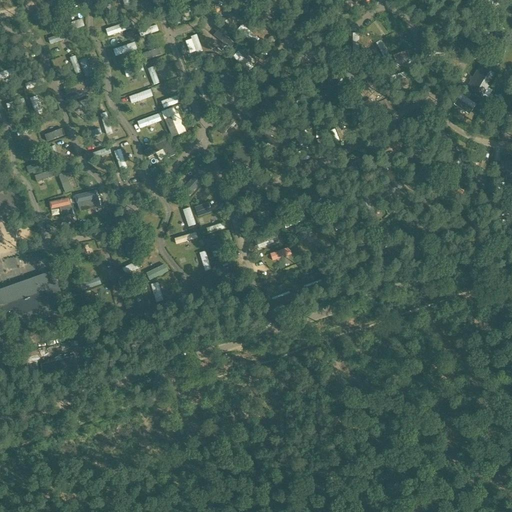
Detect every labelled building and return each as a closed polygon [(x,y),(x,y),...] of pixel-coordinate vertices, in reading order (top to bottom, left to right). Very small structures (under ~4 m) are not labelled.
[(132,31),(125,33),(128,40),(134,38),(132,31)] [(266,148),(253,141),(255,152),(262,155),(266,148)] [(451,175),(449,182),(462,185),(464,178),(451,175)] [(83,247),(70,252),(74,261),(87,256),(83,247)] [(52,272),(0,290),(0,311),(0,313),(12,309),(19,327),(58,313),(52,297),(60,294),(52,272)] [(235,272),(222,277),(226,286),(239,281),(235,272)] [(211,280),(198,285),(201,294),(215,289),(211,280)] [(25,356),(7,360),(10,374),(28,370),(25,356)] [(73,356),(40,365),(43,379),(77,370),(73,356)]
